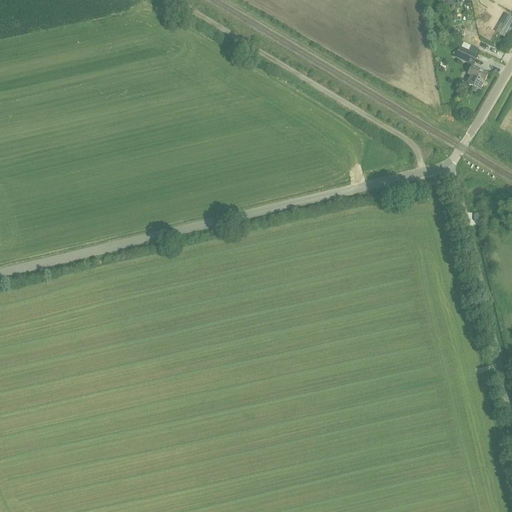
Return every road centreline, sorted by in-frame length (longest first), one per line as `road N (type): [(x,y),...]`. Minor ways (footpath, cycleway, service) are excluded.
road 1 (unclassified): [(0,273),(449,167)]
road 2 (unclassified): [(449,167),(511,413)]
road 3 (unclassified): [(449,167),(511,64)]
